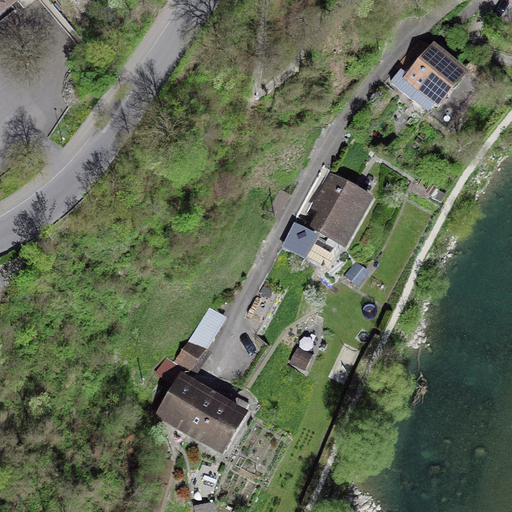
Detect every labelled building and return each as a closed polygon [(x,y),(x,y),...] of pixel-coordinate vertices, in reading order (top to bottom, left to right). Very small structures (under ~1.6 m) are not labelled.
[(0,0),(0,13),(16,0),(0,0)] [(476,57),(461,75),(433,52),(425,61),(416,54),(391,83),(413,102),(423,91),(437,102),(427,113),(447,129),(495,73),(476,57)] [(376,200),(332,177),(305,228),(349,251),(376,200)] [(359,265),(348,277),(357,285),(368,273),(359,265)] [(207,351),(228,319),(210,307),(173,363),(196,377),(212,354),(207,351)] [(312,357),(297,348),(288,365),(302,373),(312,357)] [(252,417),(183,374),(157,415),(226,458),(252,417)] [(173,455),(167,439),(156,443),(162,460),(173,455)]
